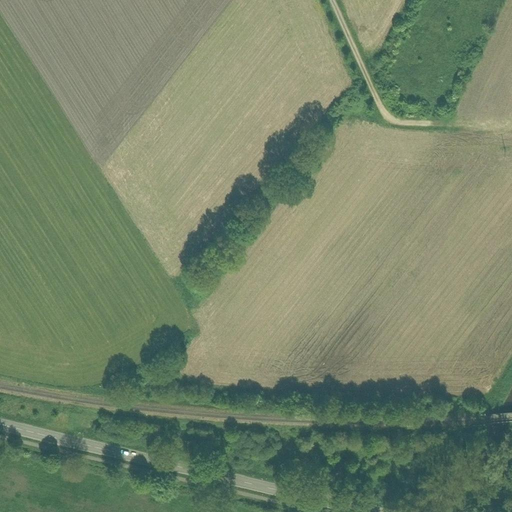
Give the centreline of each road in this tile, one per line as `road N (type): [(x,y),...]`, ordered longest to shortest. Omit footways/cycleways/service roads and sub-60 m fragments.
road 1 (secondary): [(374,511),(0,422)]
road 2 (track): [(332,0),(378,102),(392,119),(427,123)]
